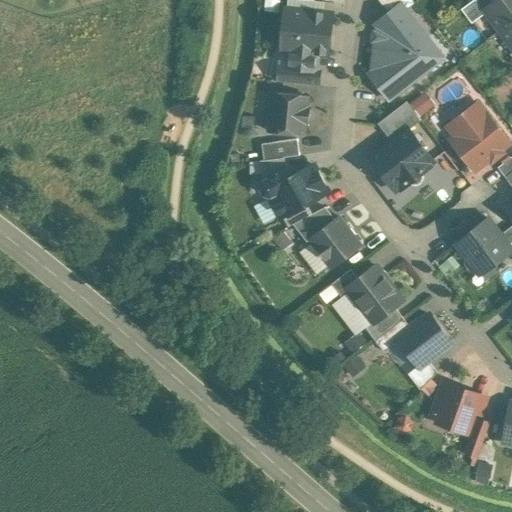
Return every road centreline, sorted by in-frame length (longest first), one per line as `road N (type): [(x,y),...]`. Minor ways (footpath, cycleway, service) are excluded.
road 1 (residential): [(511,376),(348,165),(339,142),(353,0)]
road 2 (secondary): [(330,511),(0,231)]
